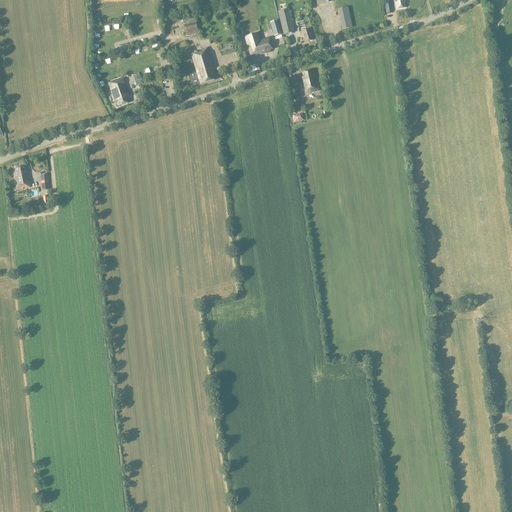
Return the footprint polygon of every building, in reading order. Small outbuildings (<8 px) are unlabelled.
[(395,0),(397,9),(405,8),(404,0),(395,0)] [(348,8),(338,10),(342,30),(352,27),(348,8)] [(294,32),(288,9),(278,12),(284,35),(294,32)] [(182,19),(186,36),(198,34),(194,16),(182,19)] [(281,34),(277,21),(270,23),(274,37),(281,34)] [(302,31),(305,43),(313,40),(312,35),(310,29),(302,31)] [(247,43),(243,44),(244,47),(248,46),(252,59),(257,57),(256,54),(259,53),(260,56),(266,54),(262,40),(260,40),(258,34),(245,38),(247,43)] [(262,40),(266,54),(270,53),(269,50),(275,48),(271,37),(262,40)] [(201,52),(198,53),(197,51),(191,53),(200,84),(215,80),(213,76),(216,75),(207,48),(202,49),(201,52)] [(248,75),(260,71),(257,64),(246,68),(248,75)] [(312,71),(303,73),(304,76),(302,77),(306,94),(319,91),(315,74),(313,75),(312,71)] [(131,75),(135,86),(141,84),(137,73),(131,75)] [(131,102),(123,78),(108,83),(115,102),(117,101),(119,106),(131,102)] [(304,114),(292,116),(293,122),(305,121),(304,114)] [(30,188),(25,166),(14,168),(15,172),(14,173),(18,190),(30,188)]
